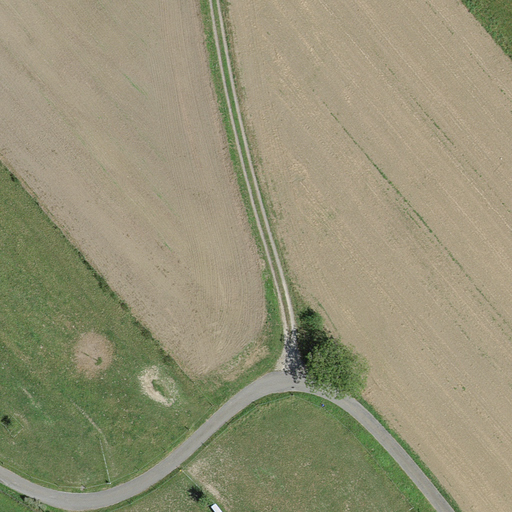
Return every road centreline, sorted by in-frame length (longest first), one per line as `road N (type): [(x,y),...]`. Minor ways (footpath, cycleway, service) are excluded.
road 1 (track): [(444,511),(355,407),(293,379),(260,386),(151,472),(106,497),(60,500),(0,477)]
road 2 (track): [(293,379),(284,292),(236,117),(215,0)]
